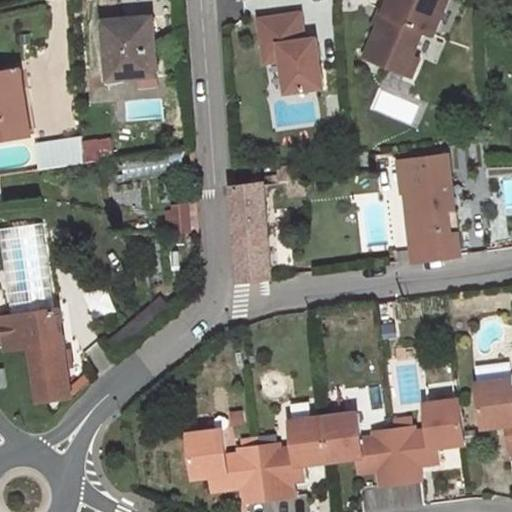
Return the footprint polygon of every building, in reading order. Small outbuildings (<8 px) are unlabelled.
[(433,34),(447,0),(388,0),(384,10),(378,25),(365,56),(411,76),(419,57),(412,54),(422,30),(433,34)] [(378,25),(384,10),(378,8),(372,22),(378,25)] [(323,86),(316,37),(304,39),(300,12),(259,18),(263,46),(273,45),(276,60),(282,59),(286,92),(323,86)] [(157,73),(152,16),(104,21),(109,73),(137,70),(137,75),(157,73)] [(32,44),(32,35),(22,36),(22,44),(32,44)] [(276,60),(273,45),(263,46),(265,61),(276,60)] [(0,138),(32,134),(20,68),(0,71),(0,138)] [(158,84),(157,73),(137,75),(138,85),(158,84)] [(84,162),(82,139),(38,145),(42,169),(84,162)] [(183,171),(180,151),(122,160),(125,180),(183,171)] [(455,210),(448,154),(400,160),(404,191),(407,191),(415,261),(461,255),(456,209),(455,210)] [(309,177),(308,164),(294,165),(296,179),(309,177)] [(296,179),(294,165),(277,167),(278,174),(279,181),(296,179)] [(511,203),(511,195),(511,173),(510,173),(487,173),(487,204),(511,203)] [(279,181),(278,174),(265,176),(266,182),(279,181)] [(320,187),(320,176),(309,177),(310,188),(320,187)] [(267,212),(265,182),(233,186),(240,282),(272,277),(269,233),(267,212)] [(283,231),(281,211),(267,212),(269,233),(283,231)] [(121,348),(161,314),(152,304),(112,337),(121,348)] [(73,397),(60,308),(0,317),(0,346),(5,347),(32,348),(40,401),(73,397)] [(393,324),(383,326),(385,338),(395,336),(393,324)] [(483,421),(483,427),(507,424),(510,453),(511,452),(511,379),(510,380),(509,364),(476,368),(479,388),(481,407),(483,421)] [(414,426),(395,429),(401,482),(421,480),(419,464),(441,461),(439,446),(465,443),(464,431),(460,399),(425,404),(429,430),(415,432),(414,426)] [(359,413),(325,417),(330,459),(357,456),(359,472),(380,469),(382,485),(401,482),(395,429),(385,430),(375,431),(376,437),(362,439),(359,413)] [(393,415),(383,417),(385,430),(395,429),(394,421),(393,415)] [(278,444),(260,446),(267,500),(287,497),(285,481),(294,480),(306,478),(304,462),(330,459),(325,417),(292,421),(295,448),(281,449),(280,444),(278,444)] [(412,419),(394,421),(395,429),(414,426),(412,419)] [(224,429),(189,433),(195,477),(210,475),(212,491),(245,487),(247,502),(267,500),(260,446),(243,448),(240,449),(241,455),(227,456),(224,429)] [(476,429),(464,431),(466,442),(478,440),(476,429)] [(277,435),(259,437),(260,446),(278,444),(277,435)] [(259,437),(241,439),(243,448),(260,446),(259,437)] [(294,480),(285,481),(287,497),(296,496),(294,480)]
